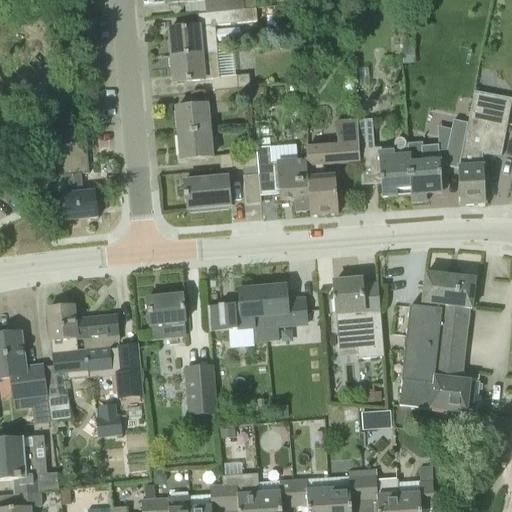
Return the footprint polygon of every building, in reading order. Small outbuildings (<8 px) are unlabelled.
[(206,15),(244,12),(243,0),(231,0),(206,2),(205,2),(205,3),(206,15)] [(243,0),(244,12),(256,11),(255,0),(243,0)] [(256,11),(244,12),(206,15),(198,16),(199,28),(169,31),(171,58),(218,53),(215,27),(257,23),(256,11)] [(212,81),(213,92),(250,88),(249,76),(220,79),(218,53),(171,58),(174,84),(212,81)] [(415,57),(402,58),(402,66),(415,65),(415,57)] [(34,84),(21,74),(11,87),(24,97),(34,84)] [(251,102),(250,90),(250,88),(213,92),(214,105),(251,102)] [(263,89),(250,90),(251,102),(264,101),(263,89)] [(481,154),(501,158),(511,100),(474,93),(464,142),(463,150),(481,154)] [(176,109),(178,136),(209,132),(207,107),(176,109)] [(306,162),(310,212),(310,218),(338,216),(335,178),(324,179),(323,167),(360,164),(357,122),(357,115),(336,116),(336,120),(322,121),(323,130),(306,131),(306,162)] [(372,122),(357,122),(360,164),(362,187),(381,186),(382,199),(397,198),(396,193),(411,192),(411,190),(412,190),(409,157),(408,157),(394,159),(393,149),(374,150),(372,122)] [(209,132),(178,136),(181,162),(212,159),(209,132)] [(255,138),(256,149),(271,148),(270,137),(256,138),(255,138)] [(445,169),(458,169),(463,150),(464,142),(444,144),(445,169)] [(57,146),(64,222),(97,219),(94,194),(83,195),(81,176),(89,175),(86,143),(57,146)] [(407,145),(408,157),(409,157),(412,190),(411,190),(411,192),(412,205),(427,204),(426,196),(442,195),(440,163),(424,164),(422,144),(407,145)] [(294,202),(295,213),(310,212),(306,162),(272,164),(271,148),(256,149),(257,156),(258,168),(260,198),(281,196),(281,203),(294,202)] [(463,150),(458,169),(460,207),(485,206),(483,167),(482,167),(481,154),(463,150)] [(232,156),(219,158),(221,172),(243,170),(258,168),(257,156),(233,158),(232,156)] [(44,188),(31,157),(20,161),(33,192),(44,188)] [(243,170),(246,206),(261,204),(260,198),(258,168),(243,170)] [(230,208),(228,180),(183,184),(184,200),(187,200),(188,212),(230,208)] [(432,386),(402,384),(399,408),(430,412),(430,411),(467,415),(467,414),(475,415),(478,384),(470,383),(469,383),(470,375),(462,374),(470,311),(472,311),(475,281),(425,275),(422,305),(424,305),(424,309),(423,310),(441,312),(432,386)] [(384,359),(380,312),(379,313),(377,286),(362,287),(362,282),(333,284),(335,298),(333,298),(333,302),(332,302),(333,316),(335,316),(336,338),(356,336),(357,351),(358,361),(384,359)] [(287,302),(286,287),(262,289),(266,343),(279,342),(278,328),(307,326),(305,301),(287,302)] [(262,289),(238,291),(240,306),(207,309),(209,334),(253,330),(254,344),(266,343),(262,289)] [(186,324),(183,297),(147,300),(149,328),(150,328),(151,343),(163,341),(163,340),(186,337),(185,324),(186,324)] [(54,377),(112,371),(109,344),(119,343),(116,319),(82,322),(75,323),(74,308),(47,311),(54,377)] [(401,383),(402,384),(432,386),(441,312),(423,310),(424,309),(410,308),(406,340),(405,340),(404,351),(405,351),(401,383)] [(47,401),(43,369),(25,371),(20,335),(0,337),(0,381),(12,380),(16,412),(33,409),(35,426),(50,424),(47,401)] [(144,399),(139,346),(117,348),(119,374),(115,374),(117,401),(144,399)] [(187,419),(217,417),(214,367),(183,369),(187,419)] [(380,394),(366,394),(366,403),(380,403),(380,394)] [(47,401),(50,424),(70,421),(68,398),(47,401)] [(289,407),(273,407),(274,419),(289,419),(289,407)] [(404,427),(411,427),(412,410),(405,410),(397,409),(397,426),(404,427)] [(118,410),(94,411),(95,434),(119,433),(118,410)] [(377,432),(376,415),(361,416),(362,433),(377,432)] [(429,433),(444,434),(445,423),(430,422),(429,433)] [(234,427),(216,429),(216,440),(235,439),(234,427)] [(15,496),(39,494),(59,492),(57,475),(41,476),(40,463),(37,463),(35,448),(23,449),(22,440),(14,440),(12,439),(10,438),(8,437),(6,437),(3,438),(2,439),(1,440),(0,440),(0,482),(13,482),(15,496)] [(224,466),(225,478),(241,476),(241,465),(224,466)] [(419,495),(398,497),(399,511),(420,511),(421,510),(434,509),(431,468),(417,469),(419,485),(419,495)] [(222,478),(222,486),(223,488),(225,511),(236,511),(238,511),(259,511),(259,496),(258,496),(257,475),(241,476),(225,478),(222,478)] [(376,478),(362,479),(364,504),(377,503),(377,511),(399,511),(398,497),(397,481),(376,482),(376,478)] [(350,490),(328,491),(329,511),(351,511),(351,505),(364,504),(362,479),(349,480),(350,490)] [(307,482),(293,483),(295,508),(308,508),(307,511),(329,511),(328,491),(307,493),(307,482)] [(280,494),(259,496),(259,511),(281,511),(281,509),(295,508),(293,483),(279,484),(280,494)] [(211,509),(190,510),(190,511),(225,511),(223,488),(222,486),(217,487),(217,488),(210,489),(211,509)] [(144,488),(145,502),(154,501),(154,487),(144,488)] [(0,511),(30,511),(30,510),(41,509),(39,494),(15,496),(16,510),(0,511)] [(166,501),(155,502),(155,511),(190,511),(190,510),(189,510),(188,497),(166,498),(166,501)] [(155,511),(155,502),(141,503),(142,511),(155,511)]
